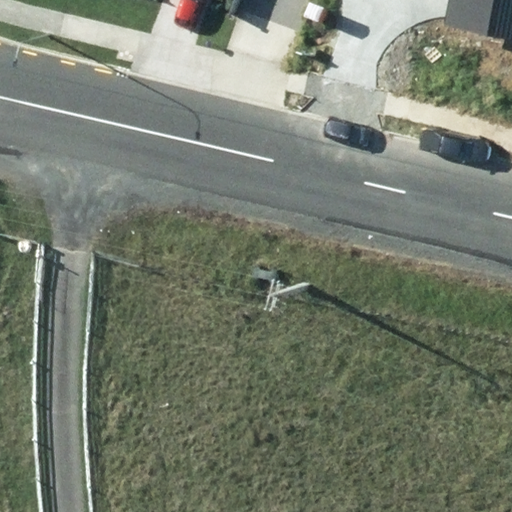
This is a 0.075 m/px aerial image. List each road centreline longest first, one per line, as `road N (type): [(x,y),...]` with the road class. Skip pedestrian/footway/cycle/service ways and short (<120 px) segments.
road 1 (tertiary): [(0,99),(511,221)]
road 2 (unknown): [(78,117),(57,388),(60,511)]
